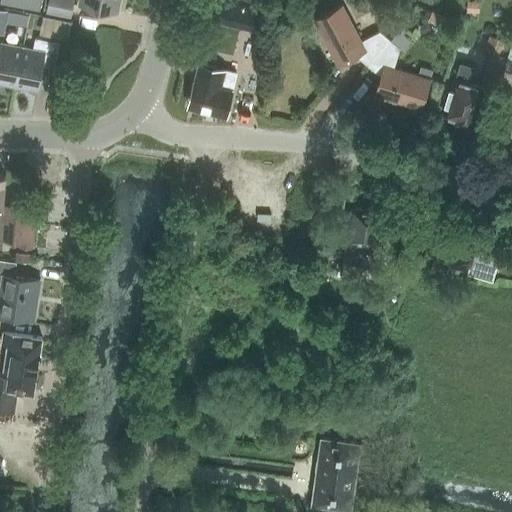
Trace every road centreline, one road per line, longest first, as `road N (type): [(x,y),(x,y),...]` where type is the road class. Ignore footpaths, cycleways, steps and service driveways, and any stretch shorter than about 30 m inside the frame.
road 1 (unclassified): [(511,202),(294,146),(170,134),(137,112)]
road 2 (residential): [(47,511),(82,138)]
